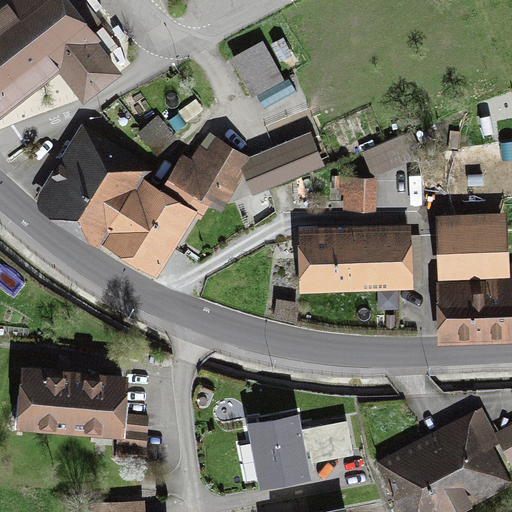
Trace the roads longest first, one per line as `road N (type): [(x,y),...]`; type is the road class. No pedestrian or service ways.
road 1 (tertiary): [(191,319),(335,352),(511,348)]
road 2 (tertiary): [(0,194),(63,247),(191,319)]
road 3 (residential): [(0,149),(183,41)]
road 4 (residential): [(191,319),(187,511)]
